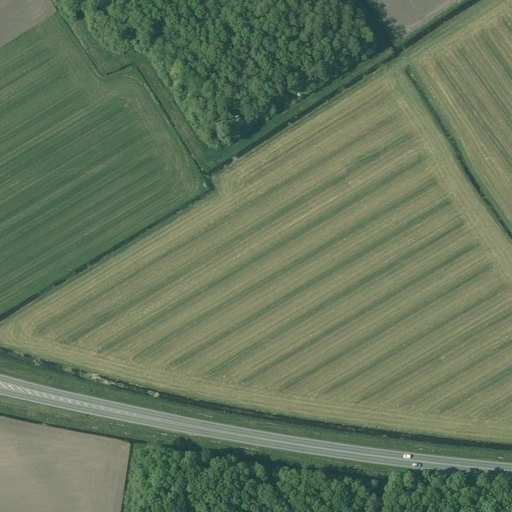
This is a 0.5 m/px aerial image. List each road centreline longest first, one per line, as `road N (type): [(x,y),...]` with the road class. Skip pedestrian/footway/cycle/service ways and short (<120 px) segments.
road 1 (trunk): [(511,471),(169,422)]
road 2 (trunk): [(169,422),(0,378)]
road 3 (trunk): [(0,391),(169,422)]
